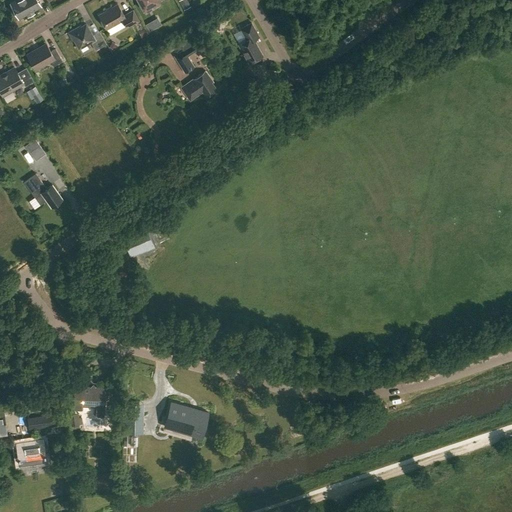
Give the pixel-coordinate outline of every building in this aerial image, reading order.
[(36,0),(17,0),(11,4),(18,17),(39,6),(36,0)] [(137,0),(143,9),(158,1),(158,2),(162,0),(137,0)] [(187,0),(180,4),(182,9),(189,5),(187,0)] [(98,15),(106,29),(122,20),(126,27),(139,20),(133,10),(124,15),(117,4),(98,15)] [(150,21),(144,24),(148,30),(153,27),(150,21)] [(253,39),(259,36),(251,22),(240,29),(246,39),(238,44),(248,63),(262,55),(253,39)] [(80,25),(68,32),(72,40),(73,40),(78,49),(90,42),(95,50),(106,43),(99,31),(92,35),(86,23),(80,26),(80,25)] [(113,49),(116,45),(111,41),(108,46),(113,49)] [(186,54),(192,49),(188,43),(171,54),(183,71),(193,65),(186,54)] [(27,55),(35,69),(36,69),(35,68),(50,60),(53,66),(62,61),(55,48),(50,51),(46,44),(27,55)] [(14,67),(0,74),(0,91),(2,96),(23,84),(25,86),(32,82),(29,76),(22,80),(14,67)] [(205,96),(215,89),(211,81),(212,80),(205,70),(192,78),(180,86),(189,100),(202,91),(205,96)] [(39,145),(30,152),(35,160),(45,153),(39,145)] [(57,191),(52,184),(46,188),(35,173),(23,181),(40,204),(46,200),(51,207),(62,199),(57,191)] [(152,246),(142,221),(119,231),(121,236),(130,255),(152,246)] [(96,402),(96,413),(105,414),(106,387),(83,386),(83,380),(75,379),(74,386),(74,407),(83,408),(83,401),(93,401),(96,402)] [(170,404),(166,420),(187,426),(187,424),(193,426),(191,434),(201,437),(208,412),(197,409),(197,411),(170,404)] [(77,412),(69,413),(71,428),(79,427),(77,412)] [(126,413),(125,432),(142,432),(142,414),(126,413)] [(44,414),(25,417),(27,428),(46,426),(44,414)] [(42,438),(16,442),(19,466),(29,464),(28,461),(36,460),(36,463),(46,462),(42,438)]
